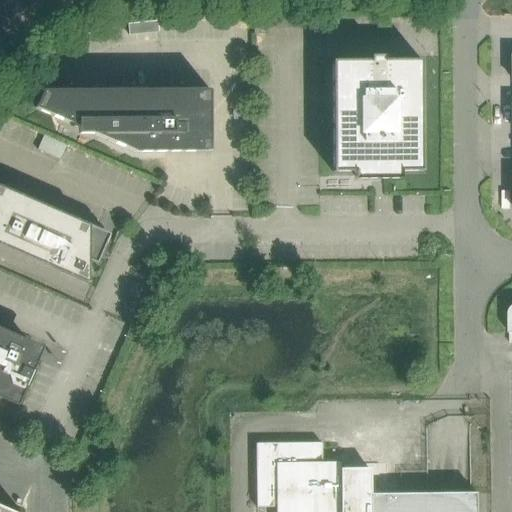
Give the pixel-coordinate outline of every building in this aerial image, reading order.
[(254,34),(265,34),(264,18),(254,18),(254,34)] [(401,179),(401,172),(423,171),(422,60),(384,60),(384,56),(370,57),(370,60),(332,61),(333,172),(355,172),(355,179),(401,179)] [(35,108),(78,127),(78,134),(94,134),(136,152),(210,152),(210,145),(210,89),(43,90),(35,108)] [(88,280),(88,260),(91,262),(96,264),(97,262),(109,234),(96,228),(88,225),(0,186),(0,245),(89,284),(89,280),(88,280)] [(0,398),(17,406),(37,361),(24,355),(30,342),(0,328),(0,398)] [(340,472),(340,470),(340,462),(322,463),(322,443),(256,444),(257,507),(276,507),(276,511),(476,511),(476,493),(371,494),(371,472),(340,472)]
